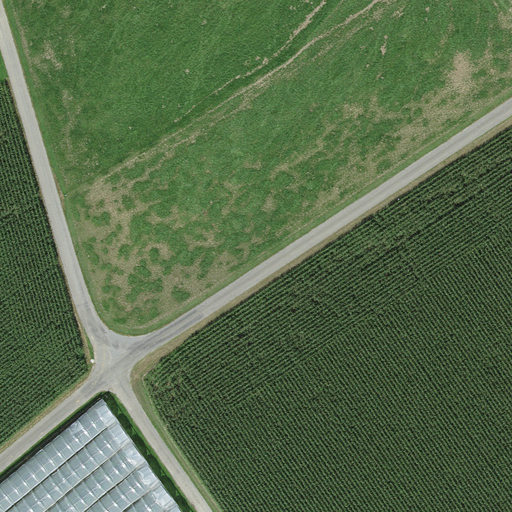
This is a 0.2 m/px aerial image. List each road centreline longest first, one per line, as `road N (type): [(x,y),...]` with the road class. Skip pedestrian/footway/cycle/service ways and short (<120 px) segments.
road 1 (track): [(0,467),(112,369),(511,103)]
road 2 (track): [(0,18),(75,280),(112,369)]
road 3 (track): [(204,511),(112,369)]
